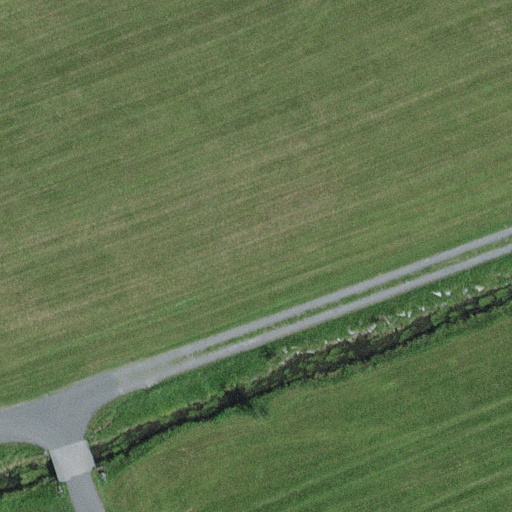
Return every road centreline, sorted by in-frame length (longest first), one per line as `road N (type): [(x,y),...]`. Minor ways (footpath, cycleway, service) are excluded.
road 1 (track): [(53,408),(511,238)]
road 2 (track): [(92,511),(53,408),(0,426)]
